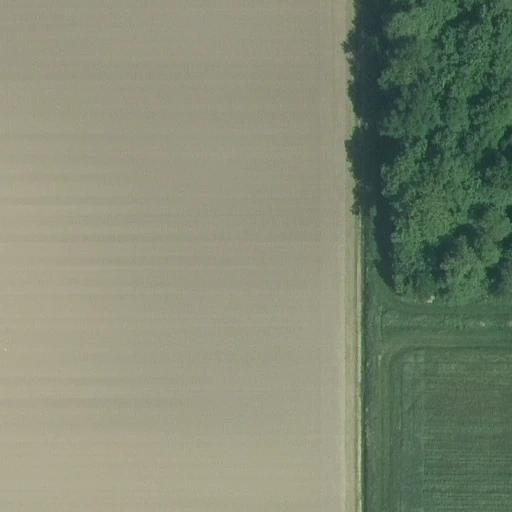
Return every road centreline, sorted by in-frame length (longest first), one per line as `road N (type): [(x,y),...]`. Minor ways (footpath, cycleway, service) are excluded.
road 1 (track): [(377,0),(374,334)]
road 2 (track): [(374,309),(511,309)]
